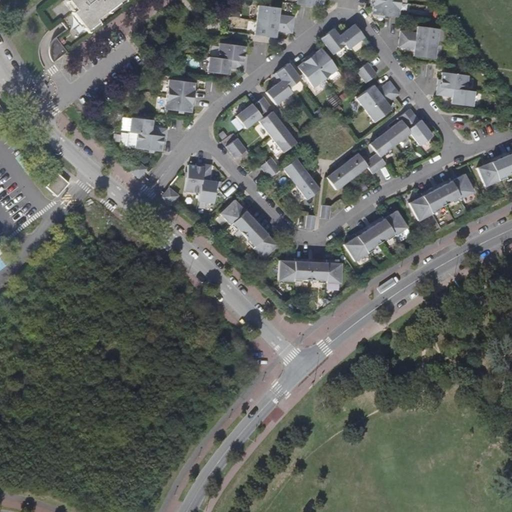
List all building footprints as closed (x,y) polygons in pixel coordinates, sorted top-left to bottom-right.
[(68,0),(75,10),(73,12),(87,30),(98,22),(96,19),(121,0),(68,0)] [(379,0),(371,0),(370,5),(373,5),(372,14),(398,17),(400,3),(388,1),(379,0)] [(292,25),(293,17),(278,15),(279,8),(258,5),(255,20),(292,25)] [(291,33),(292,25),(255,20),(254,36),(275,38),(276,31),(291,33)] [(334,27),(332,29),(336,35),(344,45),(347,49),(363,37),(353,24),(340,35),(334,27)] [(400,31),(399,39),(436,44),(438,28),(416,26),(415,33),(400,31)] [(336,35),(332,29),(319,39),(331,55),(332,54),(333,54),(344,45),(336,35)] [(49,46),(57,57),(66,50),(58,39),(49,46)] [(399,39),(398,47),(413,49),(412,56),(434,59),(436,44),(399,39)] [(233,60),(245,62),(246,54),(244,54),(245,47),(218,43),(216,58),(225,59),(233,60)] [(312,52),(307,55),(308,57),(318,69),(324,78),(336,69),(320,48),(313,53),(312,52)] [(308,57),(307,55),(302,59),(303,61),(297,66),(313,87),(324,78),(318,69),(308,57)] [(244,70),(245,62),(233,60),(225,59),(216,58),(208,57),(206,72),(228,75),(229,68),(242,70),(244,70)] [(361,67),(356,71),(360,77),(365,73),(372,68),(367,62),(361,67)] [(287,63),(273,74),(277,80),(280,79),(287,89),(299,80),(299,79),(287,63)] [(365,73),(360,77),(365,83),(376,74),(372,68),(365,73)] [(438,79),(437,87),(466,91),(468,76),(441,72),(441,78),(440,80),(438,79)] [(277,83),(265,92),(275,105),(291,93),(287,89),(280,79),(277,80),(273,74),(271,76),(277,83)] [(192,98),(195,98),(195,92),(193,92),(194,83),(168,80),(166,94),(177,96),(192,98)] [(394,88),(389,81),(376,90),(372,85),(355,98),(364,110),(394,88)] [(466,91),(437,87),(436,95),(451,97),(450,104),(472,107),(474,92),(466,91)] [(399,94),(394,88),(364,110),(373,123),(391,109),(387,104),(399,94)] [(194,104),(195,98),(192,98),(177,96),(166,94),(164,109),(191,113),(192,104),(194,104)] [(266,112),(269,110),(271,108),(262,97),(257,101),(266,112)] [(252,105),(260,116),(262,115),(266,112),(257,101),(252,105)] [(252,105),(250,103),(234,115),(244,129),(260,117),(260,116),(252,105)] [(409,109),(398,118),(399,120),(402,124),(408,119),(413,115),(409,109)] [(269,110),(266,112),(262,115),(260,116),(260,117),(262,119),(270,112),(269,110)] [(282,127),(285,126),(282,122),(280,124),(270,112),(262,119),(274,134),(282,127)] [(408,119),(402,124),(407,130),(418,121),(413,115),(408,119)] [(136,133),(166,137),(167,129),(151,127),(152,120),(130,117),(128,132),(136,133)] [(386,130),(385,128),(383,130),(384,131),(394,145),(409,133),(407,130),(402,124),(399,120),(386,130)] [(432,136),(420,120),(418,121),(407,130),(409,133),(419,146),(432,136)] [(282,127),(274,134),(286,150),(294,143),(285,131),(287,129),(285,126),(282,127)] [(384,131),(383,130),(381,131),(382,133),(369,143),(372,147),(376,153),(379,156),(380,156),(394,145),(384,131)] [(136,133),(134,148),(159,151),(161,152),(162,144),(165,145),(166,137),(136,133)] [(226,147),(230,153),(241,144),(237,138),(226,147)] [(230,153),(235,159),(241,154),(246,150),(241,144),(230,153)] [(341,161),(339,163),(341,165),(351,178),(365,167),(366,166),(363,163),(356,153),(343,163),(341,161)] [(379,156),(376,153),(370,158),(373,161),(379,169),(386,163),(380,156),(379,156)] [(505,156),(490,162),(497,179),(511,173),(505,156)] [(259,166),(264,172),(270,168),(275,164),(270,158),(259,166)] [(373,161),(370,158),(363,163),(366,166),(365,167),(371,175),(379,169),(373,161)] [(307,174),(309,173),(306,169),(304,171),(295,159),(286,166),(298,181),(307,174)] [(480,166),(476,168),(484,187),(498,181),(497,179),(490,162),(489,159),(479,163),(480,166)] [(141,175),(146,169),(137,161),(133,166),(128,171),(138,179),(141,175)] [(201,177),(203,164),(195,163),(195,166),(188,165),(187,171),(184,192),(199,194),(201,180),(201,177)] [(341,165),(339,163),(337,164),(339,166),(326,176),(333,186),(336,190),(351,178),(341,165)] [(211,165),(203,164),(201,177),(201,180),(199,194),(198,202),(212,204),(216,182),(209,181),(210,168),(211,165)] [(270,168),(264,172),(268,178),(279,170),(275,164),(270,168)] [(307,174),(298,181),(310,197),(319,190),(309,178),(311,176),(309,173),(307,174)] [(460,199),(473,192),(463,174),(459,176),(457,173),(448,178),(450,181),(458,197),(460,199)] [(45,188),(56,198),(68,184),(57,175),(45,188)] [(450,181),(435,188),(444,205),(458,197),(450,181)] [(178,196),(169,188),(160,197),(170,206),(174,200),(178,196)] [(421,196),(430,212),(444,205),(435,188),(421,196)] [(412,200),(408,203),(417,221),(431,214),(430,212),(421,196),(420,193),(411,198),(412,200)] [(238,203),(234,199),(219,213),(229,224),(231,223),(244,210),(245,210),(247,208),(240,201),(238,203)] [(321,209),(320,216),(328,217),(329,203),(322,203),(321,209)] [(244,210),(231,223),(242,235),(256,222),(244,210)] [(393,235),(406,227),(395,210),(391,212),(389,210),(380,215),(382,218),(392,233),(393,235)] [(307,221),(306,229),(313,229),(315,216),(308,215),(307,221)] [(382,218),(368,226),(378,242),(392,233),(382,218)] [(267,234),(256,222),(242,235),(253,247),(267,234)] [(368,226),(355,235),(364,251),(378,242),(368,226)] [(251,248),(261,259),(277,245),(273,241),(276,239),(269,232),(267,234),(253,247),(251,248)] [(346,240),(342,243),(353,261),(366,253),(364,251),(355,235),(354,235),(353,233),(344,238),(346,240)] [(283,260),(278,259),(277,280),(292,281),(292,279),(293,260),(293,257),(283,257),(283,260)] [(325,283),(340,284),(341,263),(336,262),(336,259),(326,259),(326,262),(325,280),(325,283)] [(309,261),(293,260),(292,279),(308,279),(309,261)] [(326,262),(309,261),(308,279),(325,280),(326,262)]
